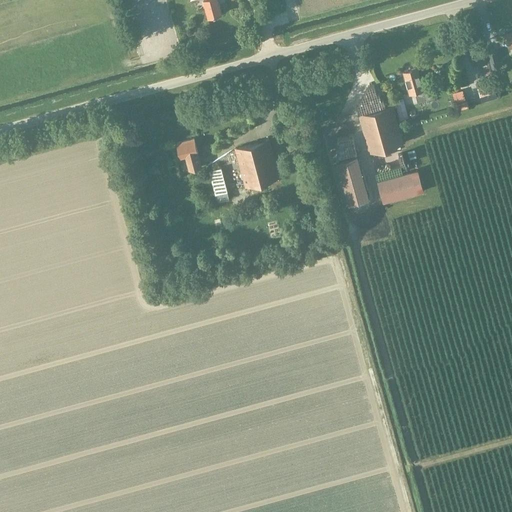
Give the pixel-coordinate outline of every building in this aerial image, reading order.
[(203,0),(208,17),(221,13),(217,0),(203,0)] [(493,68),(500,66),(495,50),(489,52),(493,68)] [(403,71),(410,94),(415,92),(418,102),(426,100),(423,90),(417,67),(403,71)] [(495,92),(492,79),(478,82),(482,95),(480,96),(481,102),(497,97),(496,92),(495,92)] [(402,95),(393,98),(395,104),(404,101),(402,95)] [(369,152),(403,143),(392,105),(359,114),(369,152)] [(196,154),(198,153),(194,138),(176,143),(180,158),(186,156),(190,170),(200,167),(196,154)] [(245,186),(279,177),(268,139),(235,148),(245,186)] [(368,202),(355,146),(334,151),(348,207),(368,202)] [(217,202),(229,199),(221,168),(209,171),(217,202)] [(383,202),(424,190),(418,170),(377,181),(383,202)]
